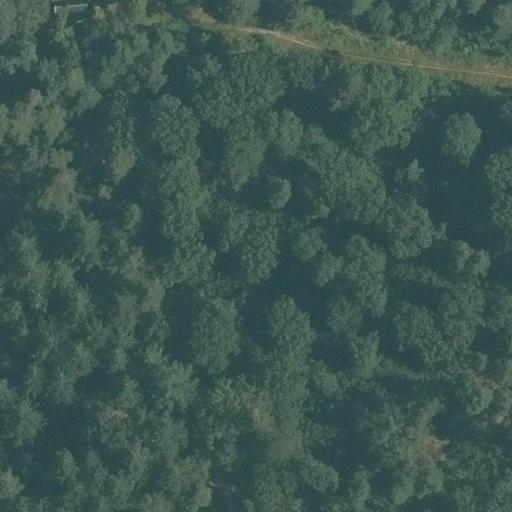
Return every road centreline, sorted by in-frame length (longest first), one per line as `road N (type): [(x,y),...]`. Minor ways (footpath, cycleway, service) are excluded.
road 1 (track): [(117,30),(94,58),(95,104),(231,511)]
road 2 (track): [(117,30),(229,34),(511,76)]
